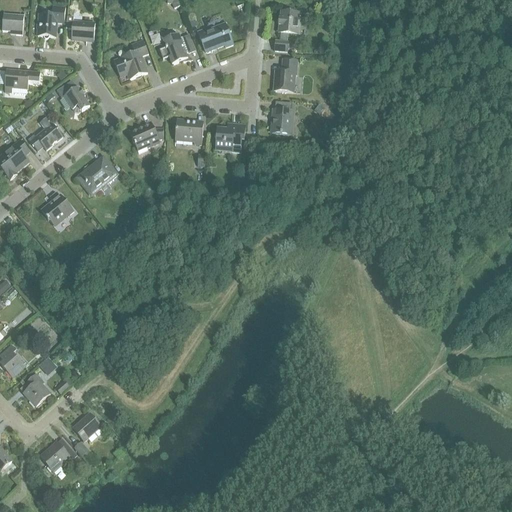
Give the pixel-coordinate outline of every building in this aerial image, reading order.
[(177,0),(175,0),(167,0),(167,6),(172,6),(174,11),(180,8),(177,0)] [(38,38),(45,39),(45,40),(46,41),(47,41),(48,41),(49,40),(49,39),(56,39),(57,24),(64,25),(66,9),(54,8),(53,16),(40,15),(39,24),(37,24),(37,30),(39,30),(38,38)] [(282,27),(281,35),(281,43),(276,43),(275,53),(287,54),(288,44),(288,35),(296,36),(297,30),(301,31),(301,22),(299,22),(300,15),(281,13),(280,20),(279,22),(278,23),(279,25),(279,27),(282,27)] [(23,37),(24,18),(4,16),(2,33),(16,34),(16,36),(23,37)] [(95,25),(73,24),(73,19),(67,18),(66,30),(72,31),(71,41),(94,43),(95,25)] [(229,34),(231,33),(229,27),(227,28),(226,25),(206,33),(205,30),(198,33),(206,54),(225,47),(226,49),(234,46),(229,34)] [(183,64),(191,63),(191,62),(189,63),(186,54),(195,51),(190,36),(180,40),(179,36),(163,42),(166,49),(160,52),(163,61),(169,59),(172,66),(183,62),(183,63),(183,64)] [(141,58),(149,56),(143,42),(131,46),(135,54),(122,59),(122,60),(114,63),(120,79),(128,76),(130,81),(148,75),(141,58)] [(297,77),(298,62),(283,61),(282,73),(276,72),(275,84),(274,84),(274,93),(294,94),(295,77),(297,77)] [(12,94),(28,95),(28,86),(40,87),(41,75),(18,73),(18,74),(6,73),(5,94),(12,94)] [(61,83),(67,79),(63,74),(57,78),(61,83)] [(82,114),(90,109),(85,100),(85,97),(80,90),(78,89),(77,90),(72,83),(57,92),(62,101),(65,99),(73,111),(75,114),(79,114),(81,113),(82,114)] [(49,104),(55,99),(52,95),(45,100),(49,104)] [(28,103),(23,107),(27,112),(32,108),(28,103)] [(292,136),(294,112),(292,112),(292,105),(276,103),(275,111),(273,111),(272,120),(273,120),(273,127),(272,127),(271,134),(272,134),(272,135),(292,136)] [(34,137),(28,142),(38,153),(43,149),(46,152),(63,139),(53,125),(47,119),(40,124),(46,131),(36,139),(34,137)] [(202,147),(204,125),(186,124),(186,123),(177,122),(176,142),(195,144),(194,146),(202,147)] [(159,141),(164,141),(164,131),(155,131),(151,124),(142,128),(142,129),(130,134),(139,155),(148,151),(147,149),(160,143),(159,141)] [(14,131),(9,125),(3,129),(8,135),(14,131)] [(244,142),(246,128),(232,127),(231,131),(217,130),(216,151),(233,152),(233,147),(241,147),(242,142),(244,142)] [(318,138),(314,142),(319,146),(323,142),(318,138)] [(20,142),(0,158),(0,169),(10,182),(17,176),(16,174),(30,164),(25,158),(30,153),(20,142)] [(92,169),(91,168),(77,180),(84,188),(84,187),(92,196),(107,184),(107,185),(118,176),(112,169),(111,169),(103,160),(92,169)] [(50,199),(53,203),(42,213),(53,227),(68,214),(70,216),(74,213),(61,197),(59,198),(56,194),(50,199)] [(141,197),(136,201),(143,209),(148,206),(141,197)] [(6,281),(0,286),(6,292),(11,288),(6,281)] [(67,346),(62,350),(66,355),(71,351),(67,346)] [(0,364),(13,379),(25,368),(14,355),(16,353),(12,348),(0,358),(0,364)] [(72,352),(66,357),(71,362),(77,358),(72,352)] [(41,365),(51,376),(59,367),(49,357),(41,365)] [(30,389),(25,395),(36,408),(51,396),(39,382),(40,381),(36,376),(26,385),(30,389)] [(64,382),(56,390),(61,396),(69,387),(72,385),(66,378),(63,380),(64,382)] [(73,430),(85,444),(102,429),(90,415),(73,430)] [(57,444),(41,459),(54,474),(70,459),(72,462),(77,458),(69,448),(64,452),(57,444)] [(81,444),(75,449),(84,460),(90,455),(81,444)] [(0,448),(0,473),(12,463),(0,448)] [(121,450),(114,455),(118,461),(125,456),(121,450)] [(95,459),(90,463),(94,467),(99,463),(95,459)] [(65,471),(59,473),(62,480),(68,477),(65,471)]
